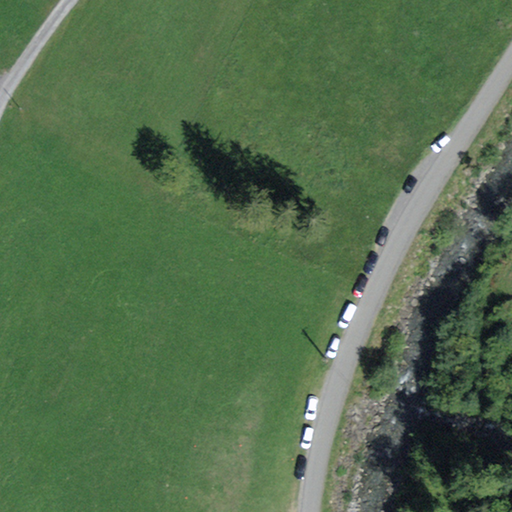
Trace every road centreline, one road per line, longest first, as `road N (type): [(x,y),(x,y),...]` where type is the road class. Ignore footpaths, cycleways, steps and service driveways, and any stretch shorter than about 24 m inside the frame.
road 1 (unclassified): [(511,66),(399,246),(363,325),(327,416),(313,511)]
road 2 (track): [(77,0),(0,110)]
